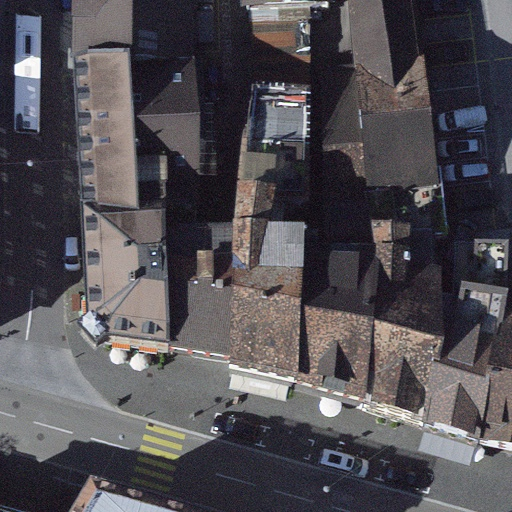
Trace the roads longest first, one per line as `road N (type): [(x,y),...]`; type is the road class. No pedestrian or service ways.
road 1 (tertiary): [(12,418),(34,269),(29,0)]
road 2 (tertiary): [(333,511),(12,418)]
